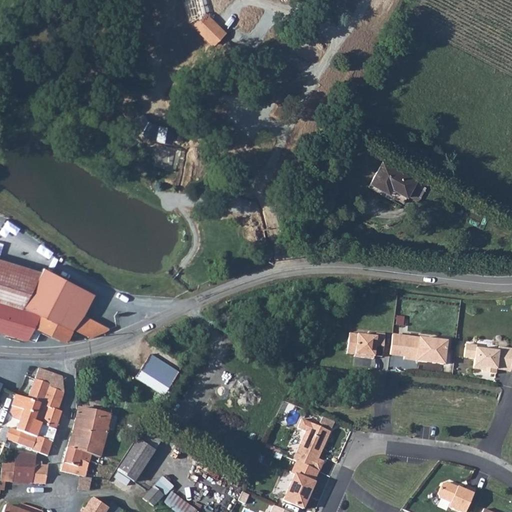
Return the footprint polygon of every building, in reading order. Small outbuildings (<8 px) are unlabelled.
[(206,14),(194,26),(208,40),(220,28),(206,14)] [(220,28),(208,40),(213,45),(226,33),(220,28)] [(158,128),(155,140),(172,144),(175,132),(158,128)] [(394,199),(403,203),(407,196),(413,185),(415,180),(382,162),(368,187),(393,201),(394,199)] [(420,188),(413,185),(407,196),(413,200),(420,188)] [(40,271),(0,258),(0,298),(25,306),(40,271)] [(85,333),(106,328),(82,314),(94,293),(41,267),(40,271),(25,306),(0,298),(0,330),(28,338),(40,313),(69,326),(85,333)] [(40,313),(28,338),(27,341),(33,341),(40,327),(63,337),(69,326),(40,313)] [(349,333),(346,353),(354,354),(361,355),(361,357),(373,359),(373,356),(381,357),(384,334),(376,333),(375,337),(349,333)] [(389,355),(404,357),(406,337),(392,335),(389,355)] [(446,342),(406,337),(404,357),(403,359),(416,361),(443,365),(446,342)] [(464,344),(463,358),(473,359),(472,367),(480,368),(479,370),(479,372),(495,374),(496,370),(510,372),(511,357),(511,348),(498,347),(498,351),(476,348),(476,346),(464,344)] [(135,378),(163,396),(178,372),(149,354),(135,378)] [(51,389),(68,394),(68,379),(45,369),(40,380),(52,385),(51,389)] [(52,385),(40,380),(29,399),(41,405),(63,411),(68,394),(51,389),(52,385)] [(48,409),(41,405),(29,399),(20,395),(15,405),(24,410),(20,418),(15,429),(11,428),(9,438),(20,441),(21,431),(30,432),(39,411),(46,414),(48,409)] [(16,417),(20,418),(24,410),(15,405),(12,411),(13,413),(16,417)] [(39,411),(30,432),(40,435),(56,442),(67,413),(63,411),(41,405),(48,409),(46,414),(39,411)] [(84,410),(76,438),(107,450),(112,433),(110,429),(115,415),(105,411),(103,415),(84,410)] [(334,422),(322,417),(319,423),(331,428),(334,422)] [(329,432),(301,419),(297,428),(305,432),(292,460),(296,461),(318,471),(319,471),(323,462),(317,459),(329,432)] [(149,421),(116,471),(133,482),(166,432),(149,421)] [(34,449),(50,456),(56,442),(40,435),(30,432),(21,431),(20,441),(35,445),(34,449)] [(73,439),(70,449),(94,456),(92,466),(104,470),(105,466),(102,465),(107,450),(76,438),(75,439),(74,439),(73,439)] [(79,473),(82,463),(92,466),(94,456),(70,449),(63,472),(67,473),(74,475),(75,473),(77,472),(79,473)] [(41,456),(20,450),(18,463),(16,482),(49,484),(51,466),(44,466),(44,463),(39,462),(41,456)] [(271,459),(264,456),(261,463),(268,466),(271,459)] [(318,471),(296,461),(291,473),(294,475),(283,500),(302,509),(314,483),(313,482),(318,471)] [(0,480),(0,490),(5,491),(9,492),(12,482),(16,482),(18,463),(6,462),(3,480),(0,480)] [(92,466),(89,480),(94,481),(101,482),(104,470),(92,466)] [(92,492),(94,481),(89,480),(84,479),(81,491),(92,492)] [(448,507),(457,511),(464,511),(475,489),(467,486),(465,490),(446,482),(441,484),(437,493),(439,498),(450,503),(448,507)] [(163,495),(153,486),(142,498),(153,506),(163,495)] [(248,495),(241,492),(237,501),(244,504),(248,495)] [(197,511),(171,493),(164,503),(175,511),(197,511)] [(109,511),(91,499),(81,511),(109,511)]
